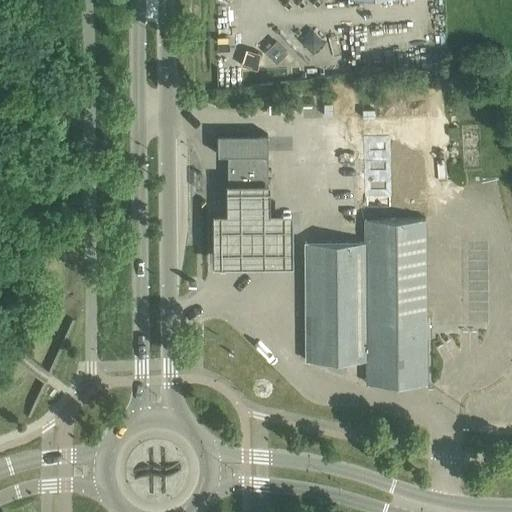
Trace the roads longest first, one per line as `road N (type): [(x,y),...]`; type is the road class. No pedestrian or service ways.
road 1 (secondary): [(142,0),(141,380),(134,421)]
road 2 (secondary): [(174,419),(162,0)]
road 3 (residential): [(409,506),(389,486),(335,468),(205,448)]
road 4 (residential): [(206,491),(261,484),(409,506)]
